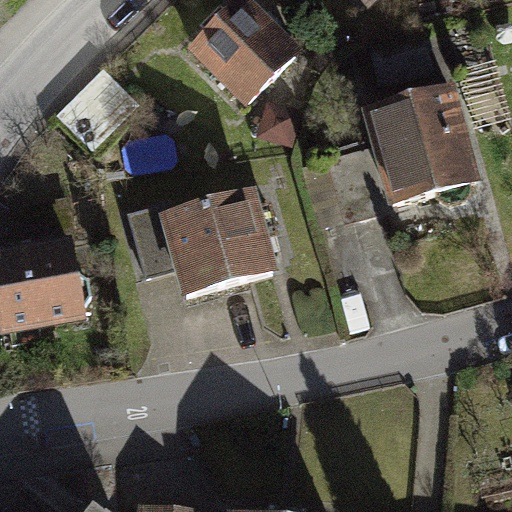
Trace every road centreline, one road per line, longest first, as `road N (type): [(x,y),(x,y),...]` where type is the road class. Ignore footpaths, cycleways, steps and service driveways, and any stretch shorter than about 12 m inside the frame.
road 1 (residential): [(26,421),(352,370),(511,324)]
road 2 (residential): [(0,107),(102,0)]
